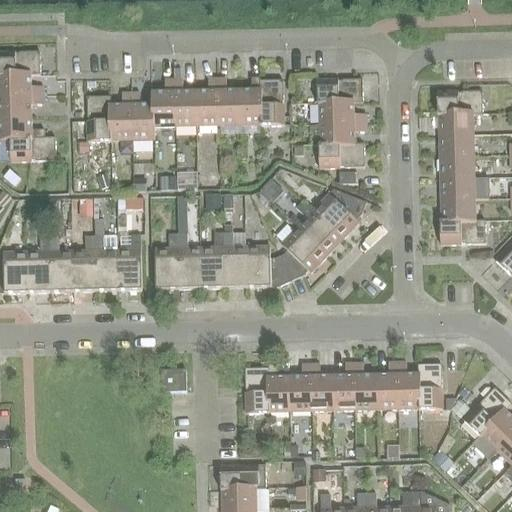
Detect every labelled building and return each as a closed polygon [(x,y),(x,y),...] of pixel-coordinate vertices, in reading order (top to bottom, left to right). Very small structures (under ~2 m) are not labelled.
[(31,78),(40,78),(40,54),(0,55),(0,77),(31,77),(31,78)] [(43,89),(31,90),(31,78),(31,77),(0,77),(0,99),(44,98),(43,89)] [(251,93),(250,93),(239,93),(240,128),(260,127),(261,127),(261,83),(260,83),(259,80),(251,81),(251,93)] [(208,94),(207,94),(196,94),(196,129),(218,128),(217,81),(208,81),(208,94)] [(239,93),(226,94),(226,81),(217,81),(218,128),(240,128),(239,93)] [(165,95),(164,95),(151,95),(151,108),(152,108),(153,130),(154,130),(175,129),(174,82),(165,82),(165,95)] [(196,94),(183,95),(183,82),(181,82),(174,82),(175,129),(196,129),(196,94)] [(317,107),(319,107),(319,105),(353,104),(353,106),(363,106),(362,82),(317,83),(317,107)] [(261,127),(260,127),(260,129),(284,128),(283,83),(261,83),(261,127)] [(437,119),(438,119),(438,117),(473,116),(473,118),(483,117),(482,94),(437,95),(437,119)] [(152,108),(151,108),(150,108),(140,108),(140,95),(130,96),(131,143),(154,142),(154,130),(153,130),(152,108)] [(122,108),(111,108),(109,108),(110,143),(111,143),(131,143),(130,96),(122,96),(122,108)] [(0,99),(0,120),(32,120),(31,108),(44,107),(44,98),(0,99)] [(111,108),(110,99),(87,99),(87,145),(111,144),(111,143),(110,143),(109,108),(111,108)] [(319,105),(319,107),(319,127),(366,126),(366,117),(354,117),(353,106),(353,104),(319,105)] [(438,119),(439,139),(474,138),(473,118),(473,116),(438,117),(438,119)] [(0,143),(10,143),(10,142),(45,142),(45,140),(44,132),(32,133),(32,120),(0,120),(0,143)] [(319,127),(320,147),(320,149),(354,148),(354,147),(354,135),(366,135),(366,126),(319,127)] [(439,139),(439,160),(474,160),(474,138),(439,139)] [(10,142),(10,143),(10,165),(56,164),(55,140),(45,140),(45,142),(10,142)] [(88,145),(80,146),(80,154),(88,154),(88,145)] [(364,146),(354,147),(354,148),(320,149),(320,147),(318,147),(319,171),(364,170),(364,146)] [(304,150),(295,150),(295,158),(304,158),(304,150)] [(439,160),(440,182),(475,181),(474,160),(439,160)] [(9,174),(4,180),(14,190),(19,184),(9,174)] [(197,175),(177,176),(178,193),(197,193),(197,175)] [(107,176),(98,179),(102,192),(111,189),(107,176)] [(358,176),(340,176),(340,187),(359,187),(358,176)] [(175,180),(161,181),(161,194),(176,193),(175,180)] [(440,182),(440,204),(475,203),(475,181),(440,182)] [(146,183),(135,183),(135,194),(147,194),(146,183)] [(270,184),(260,194),(272,205),(279,198),(279,193),(270,184)] [(4,191),(0,194),(0,206),(2,209),(10,200),(12,198),(4,191)] [(362,217),(366,207),(366,205),(333,192),(313,214),(342,242),(358,225),(356,223),(362,217)] [(221,198),(206,198),(207,210),(221,210),(221,198)] [(232,198),(223,198),(223,212),(232,211),(232,198)] [(186,199),(177,199),(177,211),(186,211),(186,199)] [(260,202),(259,203),(265,208),(269,204),(263,199),(260,202)] [(93,202),(79,203),(79,221),(93,220),(93,202)] [(440,204),(441,224),(441,225),(475,225),(475,223),(475,203),(440,204)] [(301,227),(297,230),(327,258),(342,242),(313,214),(302,204),(296,211),(306,221),(301,227)] [(292,218),(288,222),(297,230),(301,227),(292,218)] [(104,222),(95,222),(95,239),(104,239),(104,222)] [(441,225),(441,224),(440,224),(440,248),(485,247),(485,223),(475,223),(475,225),(441,225)] [(279,259),(290,285),(302,279),(308,273),(310,276),(327,258),(297,230),(281,247),(287,253),(284,257),(279,259)] [(214,250),(201,251),(202,292),(225,291),(223,236),(214,236),(214,250)] [(233,236),(223,236),(225,291),(248,291),(246,250),(233,250),(233,236)] [(168,237),(169,251),(155,252),(156,293),(179,292),(178,237),(168,237)] [(187,237),(178,237),(179,292),(202,292),(201,251),(188,251),(187,237)] [(96,294),(119,294),(118,253),(117,253),(116,238),(104,239),(95,239),(96,294)] [(131,252),(118,253),(119,294),(142,293),(141,238),(131,238),(131,252)] [(85,254),(72,254),(73,295),(96,294),(95,239),(85,239),(85,254)] [(40,255),(26,255),(27,296),(50,295),(49,240),(40,240),(40,255)] [(59,240),(49,240),(50,295),(73,295),(72,254),(59,254),(59,240)] [(511,279),(511,278),(511,277),(511,276),(511,244),(494,263),(511,279)] [(270,249),(246,250),(248,291),(279,290),(290,285),(279,259),(275,261),(270,261),(270,249)] [(0,296),(27,296),(26,255),(3,256),(3,268),(0,267),(0,296)] [(388,378),(376,378),(377,413),(398,412),(397,365),(388,365),(388,378)] [(406,365),(397,365),(398,412),(419,412),(420,412),(419,377),(418,377),(406,377),(406,365)] [(345,379),(332,379),(333,414),(355,413),(354,366),(345,366),(345,379)] [(363,366),(354,366),(355,413),(377,413),(376,378),(363,378),(363,366)] [(302,380),(289,380),(290,415),(312,414),(311,367),(302,367),(302,380)] [(319,367),(311,367),(312,414),(333,414),(332,379),(320,379),(319,367)] [(418,368),(418,377),(419,377),(420,412),(419,412),(419,413),(442,412),(441,367),(418,368)] [(268,371),(267,371),(268,415),(270,415),(290,415),(289,380),(277,380),(276,368),(268,368),(268,371)] [(270,416),(270,415),(268,415),(267,371),(245,372),(246,417),(270,416)] [(162,395),(183,395),(187,394),(186,372),(161,373),(162,395)] [(480,440),(481,439),(480,438),(504,413),(505,414),(511,407),(494,391),(463,423),(480,440)] [(446,402),(446,413),(450,413),(455,401),(446,402)] [(460,404),(452,412),(460,420),(468,412),(460,404)] [(480,438),(481,439),(496,453),(511,435),(511,420),(505,414),(504,413),(480,438)] [(511,435),(496,453),(511,468),(511,467),(511,435)] [(365,451),(356,451),(357,460),(365,460),(365,451)] [(439,457),(433,463),(445,474),(451,468),(439,457)] [(304,465),(296,465),(296,477),(305,477),(304,465)] [(221,493),(222,493),(222,492),(256,491),(256,493),(266,492),(265,469),(220,470),(221,493)] [(327,472),(314,472),(314,484),(327,484),(327,472)] [(26,492),(26,482),(15,482),(16,492),(26,492)] [(297,503),(306,503),(306,490),(297,490),(297,503)] [(222,492),(222,493),(222,507),(222,511),(256,511),(256,493),(256,491),(222,492)] [(403,510),(389,510),(389,511),(412,511),(412,495),(402,495),(403,510)] [(412,511),(435,511),(435,509),(422,509),(421,495),(412,495),(412,511)] [(350,511),(344,511),(343,511),(366,511),(366,496),(357,496),(357,511),(350,511)] [(376,496),(366,496),(366,511),(389,511),(389,510),(376,510),(376,496)] [(320,511),(343,511),(344,511),(331,511),(330,497),(320,497),(320,511)]
